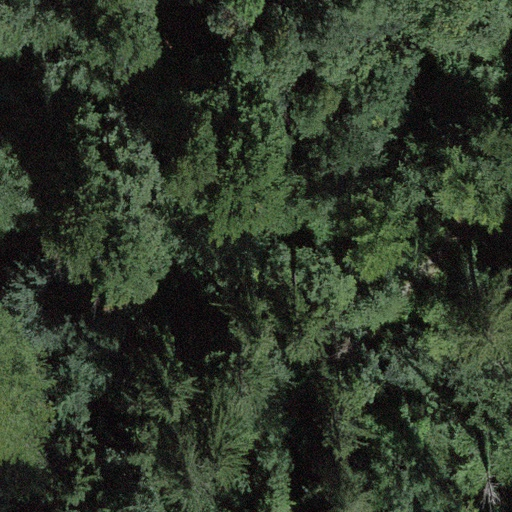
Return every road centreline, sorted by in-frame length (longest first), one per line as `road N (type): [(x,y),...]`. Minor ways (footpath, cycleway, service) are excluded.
road 1 (track): [(0,244),(314,120),(388,63),(447,0)]
road 2 (track): [(161,511),(353,350),(511,157)]
